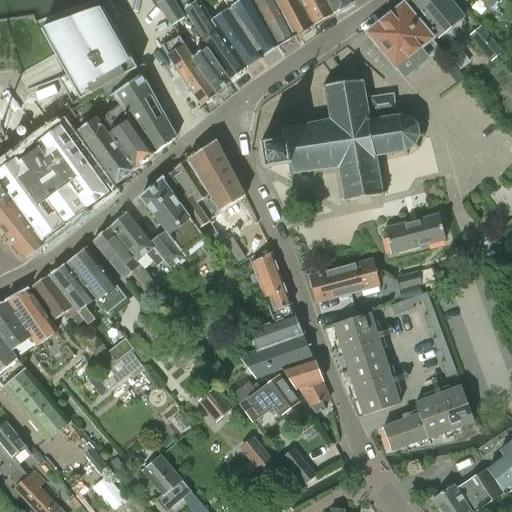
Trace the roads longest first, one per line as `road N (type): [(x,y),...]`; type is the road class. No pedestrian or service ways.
road 1 (residential): [(399,511),(366,468),(282,252),(218,121)]
road 2 (residential): [(200,134),(19,283)]
road 3 (residential): [(218,121),(382,0)]
road 4 (residential): [(200,134),(128,5)]
